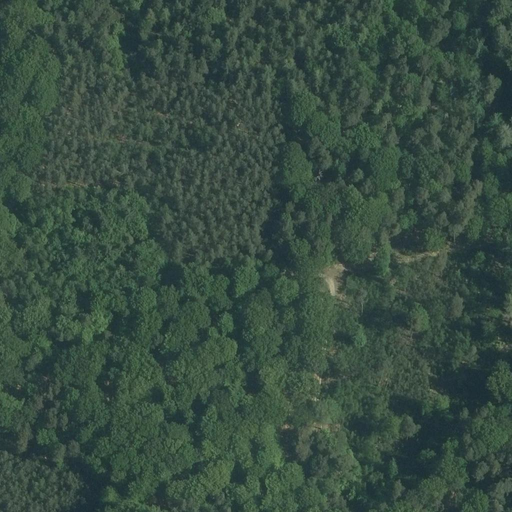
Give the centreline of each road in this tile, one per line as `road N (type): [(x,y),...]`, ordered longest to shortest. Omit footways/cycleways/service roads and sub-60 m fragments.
road 1 (track): [(60,0),(0,250)]
road 2 (track): [(333,271),(304,511)]
